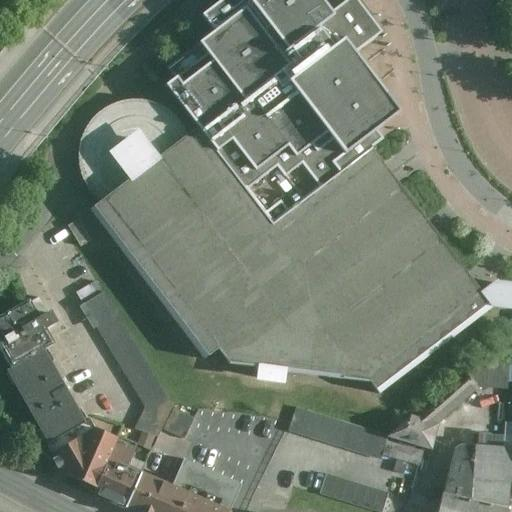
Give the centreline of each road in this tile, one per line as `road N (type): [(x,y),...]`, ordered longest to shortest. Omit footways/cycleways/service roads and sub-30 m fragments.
road 1 (unknown): [(387,174),(282,253),(244,239),(197,184),(177,173),(139,197),(152,242),(220,321),(256,347),(285,353),(352,340),(465,275)]
road 2 (residential): [(411,0),(454,158),(511,214)]
road 3 (tertiary): [(111,0),(0,122)]
road 4 (unknown): [(465,275),(387,174)]
